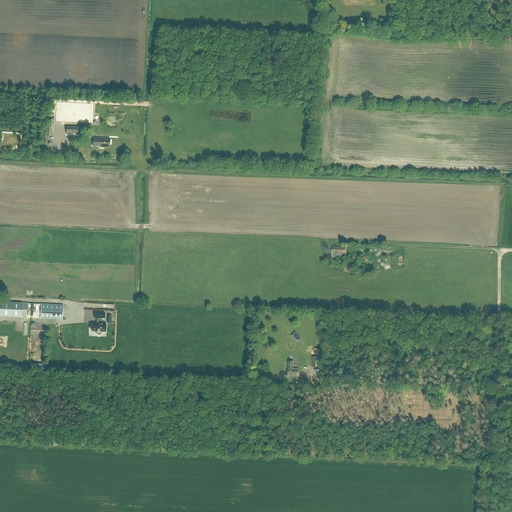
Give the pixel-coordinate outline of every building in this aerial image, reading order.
[(110,140),(93,139),(93,147),(109,148),(110,140)] [(346,256),(346,247),(332,247),(332,257),(336,257),(336,256),(346,256)] [(344,272),(354,272),(354,263),(344,263),(344,272)] [(63,305),(22,303),(0,302),(0,316),(62,320),(63,305)] [(92,323),(92,328),(92,331),(94,331),(96,331),(96,333),(97,334),(100,334),(101,334),(101,332),(105,332),(106,324),(99,323),(100,318),(104,319),(105,313),(95,312),(94,318),(96,318),(96,323),(92,323)] [(286,373),(281,373),(281,378),(288,378),(288,376),(298,376),(299,369),(293,369),(293,361),(286,361),(286,373)]
